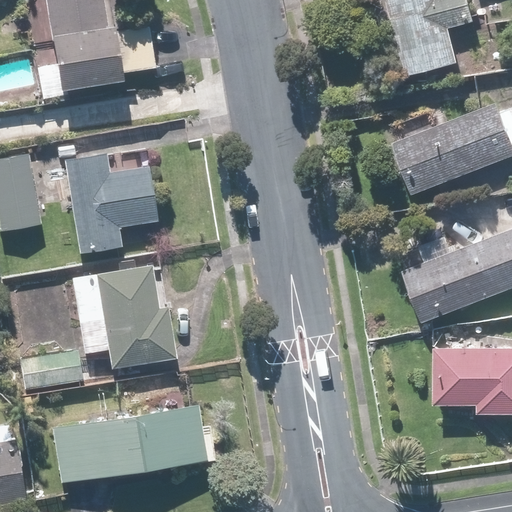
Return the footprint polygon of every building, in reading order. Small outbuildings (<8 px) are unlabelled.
[(109,25),(105,0),(48,0),(60,88),(124,79),(123,70),(156,66),(149,20),(109,25)] [(472,0),(389,0),(407,75),(460,63),(451,28),(477,22),(472,0)] [(511,108),(506,111),(500,98),(396,142),(418,194),(511,153),(511,108)] [(30,152),(0,156),(0,229),(41,223),(30,152)] [(151,165),(110,170),(108,152),(68,157),(71,186),(60,188),(62,210),(74,209),(79,250),(123,245),(120,225),(158,220),(151,165)] [(511,227),(455,248),(450,234),(417,247),(422,260),(406,266),(425,319),(511,286),(511,227)] [(171,304),(159,305),(154,264),(73,274),(83,351),(109,348),(111,365),(177,358),(171,304)] [(511,413),(511,345),(439,342),(436,401),(481,403),(481,412),(511,413)] [(79,350),(24,356),(27,387),(82,380),(79,350)] [(199,402),(54,425),(62,480),(208,458),(199,402)] [(12,438),(9,420),(0,421),(0,503),(27,499),(18,438),(12,438)]
